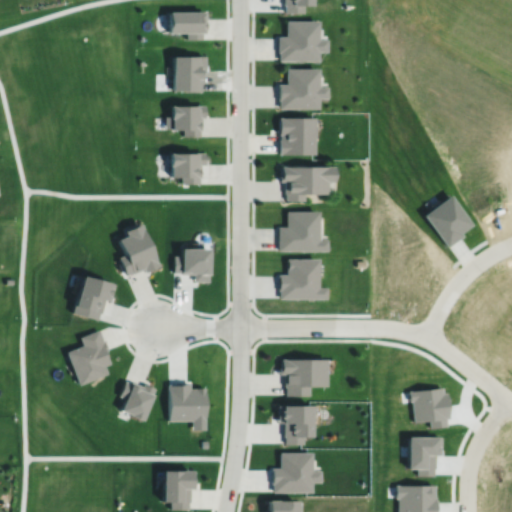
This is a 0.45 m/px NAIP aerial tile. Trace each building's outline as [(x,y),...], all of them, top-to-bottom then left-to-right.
[(280,0),(280,4),(282,3),(282,11),(300,11),(300,3),(308,3),(308,0),(280,0)] [(184,31),(184,37),(199,37),(199,31),(201,31),(201,28),(202,28),(202,19),(201,19),(201,10),(165,10),(165,31),(184,31)] [(274,35),(274,51),(276,51),(276,59),(315,59),(315,50),(323,50),(323,38),(315,38),(315,19),(283,19),(283,35),(274,35)] [(170,55),(170,89),(182,89),(182,90),(199,90),(199,82),(199,69),(203,69),(203,55),(170,55)] [(274,83),(274,99),(276,99),(276,107),(315,107),(315,97),(323,97),(323,86),(315,86),(315,67),(283,67),(283,83),(274,83)] [(167,105),(167,115),(162,115),(162,127),(168,127),(168,129),(181,129),(181,135),(197,135),(197,128),(199,128),(199,116),(202,116),(202,104),(193,104),(193,105),(167,105)] [(275,116),(275,134),(276,134),(277,138),(275,138),(275,153),(311,153),(311,116),(275,116)] [(166,152),(166,166),(168,166),(168,177),(178,177),(178,183),(196,183),(196,176),(198,176),(198,164),(203,164),(203,156),(202,156),(202,152),(166,152)] [(277,165),(277,175),(276,175),(276,181),(280,181),(280,193),(282,193),(282,200),(300,200),(300,194),(323,194),(323,181),(330,181),(330,165),(277,165)] [(275,226),(274,250),(323,251),(323,239),(315,239),(315,210),(282,210),(282,226),(275,226)] [(114,240),(121,254),(115,257),(123,274),(129,272),(130,273),(141,268),(143,271),(156,265),(137,223),(121,231),(123,236),(114,240)] [(178,249),(178,255),(170,255),(170,272),(178,272),(178,274),(191,274),(191,281),(205,281),(205,249),(178,249)] [(283,258),(283,274),(274,274),(274,290),(276,290),(276,298),(323,298),(323,287),(315,287),(315,258),(283,258)] [(79,275),(69,313),(94,319),(96,312),(98,313),(101,301),(102,301),(102,300),(106,301),(111,283),(79,275)] [(96,326),(76,334),(79,341),(63,348),(76,381),(105,370),(102,362),(107,360),(103,348),(105,347),(101,337),(100,337),(96,326)] [(279,355),(279,365),(277,365),(277,371),(282,371),(282,383),(284,383),(284,393),(307,393),(307,383),(325,383),(325,355),(279,355)] [(122,377),(116,393),(121,395),(117,406),(128,410),(127,411),(139,417),(152,385),(141,380),(140,383),(129,379),(128,380),(122,377)] [(166,381),(166,418),(190,417),(190,427),(203,426),(203,384),(193,384),(193,385),(188,385),(188,379),(174,380),(174,381),(166,381)] [(281,400),(281,401),(276,401),(276,419),(281,419),(281,433),(283,434),(283,441),(301,441),(301,433),(310,433),(310,400),(281,400)] [(277,449),(277,465),(268,465),(269,481),(270,481),(270,490),(310,489),(310,479),(319,478),(318,467),(310,467),(310,449),(277,449)] [(160,466),(160,499),(168,499),(167,507),(185,507),(185,499),(187,499),(187,486),(191,486),(191,477),(190,477),(190,466),(160,466)] [(265,497),(265,507),(262,507),(262,511),(295,511),(295,497),(265,497)]
